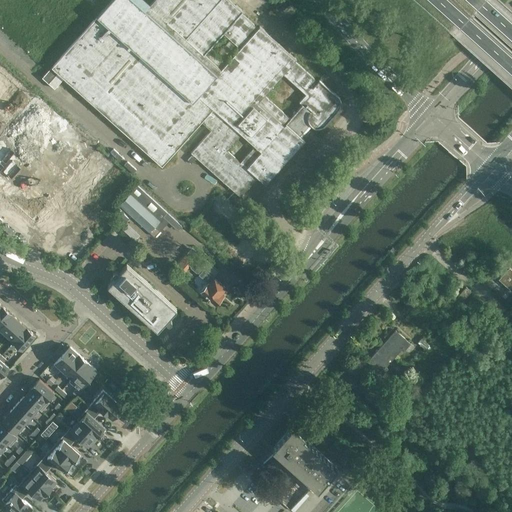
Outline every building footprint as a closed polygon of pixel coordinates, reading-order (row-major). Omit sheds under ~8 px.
[(36,0),(52,14),(43,23),(68,46),(74,39),(81,45),(77,50),(82,55),(86,50),(98,60),(96,62),(129,92),(131,90),(154,111),(148,117),(183,147),(188,141),(235,183),(239,178),(251,189),(255,186),(257,188),(272,171),(269,168),(275,162),(278,164),(293,148),(290,145),(297,138),(301,142),(315,125),(312,122),(348,83),(304,44),(301,48),(297,45),(300,42),(294,37),(295,36),(279,22),(278,23),(273,19),(275,17),(270,11),(267,14),(262,9),(264,7),(256,0),(254,0),(253,2),(251,0),(36,0)] [(0,45),(0,199),(62,255),(138,170),(112,146),(106,151),(84,131),(89,126),(47,88),(39,97),(9,70),(17,61),(0,45)] [(130,193),(120,205),(154,237),(168,222),(177,230),(182,226),(137,185),(130,193)] [(127,220),(130,217),(122,209),(119,212),(127,220)] [(117,225),(111,232),(115,236),(121,229),(117,225)] [(137,243),(131,238),(127,244),(132,248),(137,243)] [(245,262),(264,254),(258,238),(238,247),(245,262)] [(183,272),(195,260),(188,253),(177,266),(183,272)] [(220,298),(222,297),(220,295),(226,289),(213,277),(218,271),(209,263),(199,275),(208,283),(200,291),(215,304),(216,303),(218,304),(221,300),(220,298)] [(112,274),(113,275),(114,276),(115,277),(107,285),(157,330),(165,322),(166,323),(167,324),(168,324),(170,324),(171,323),(172,322),(172,320),(172,319),(171,318),(169,317),(177,309),(127,264),(119,272),(119,271),(117,270),(116,269),(114,270),(113,271),(112,272),(112,274)] [(511,269),(509,267),(499,279),(511,290),(511,269)] [(466,287),(458,295),(463,300),(470,291),(466,287)] [(2,306),(0,307),(0,324),(10,313),(2,306)] [(18,320),(10,313),(0,324),(0,328),(6,334),(18,320)] [(6,334),(14,341),(26,327),(18,320),(6,334)] [(34,334),(26,327),(14,341),(22,348),(34,334)] [(405,350),(410,343),(395,330),(367,361),(383,375),(388,368),(386,367),(403,348),(405,350)] [(425,349),(429,345),(421,338),(417,342),(425,349)] [(70,346),(53,364),(62,372),(79,354),(70,346)] [(79,354),(62,372),(63,373),(64,371),(72,378),(87,361),(79,354)] [(72,378),(69,381),(78,390),(96,370),(87,361),(72,378)] [(39,379),(32,387),(47,401),(55,393),(39,379)] [(382,382),(378,386),(386,393),(390,389),(389,389),(393,384),(389,381),(386,384),(385,383),(384,384),(382,382)] [(32,387),(24,395),(42,411),(49,402),(47,401),(32,387)] [(83,390),(79,394),(88,401),(92,397),(83,390)] [(103,390),(89,405),(98,413),(102,409),(112,417),(114,416),(115,417),(121,410),(120,409),(121,407),(103,390)] [(24,395),(17,403),(31,416),(38,408),(41,411),(42,411),(24,395)] [(17,403),(10,411),(23,424),(31,416),(17,403)] [(89,405),(77,418),(96,435),(97,434),(99,436),(105,429),(103,427),(104,427),(94,418),(98,413),(89,405)] [(10,411),(2,420),(16,432),(23,424),(10,411)] [(70,426),(65,432),(74,440),(78,436),(88,444),(89,443),(91,445),(97,438),(95,436),(96,435),(77,418),(77,419),(79,421),(72,428),(70,426)] [(0,422),(0,436),(10,446),(18,437),(14,434),(0,422)] [(327,459),(303,438),(295,430),(293,433),(288,439),(285,435),(278,443),(281,446),(276,452),(272,456),(280,463),(284,459),(306,478),(302,483),(309,489),(310,488),(313,485),(317,489),(337,467),(327,459)] [(65,432),(53,445),(72,462),(73,461),(75,463),(81,456),(79,454),(80,453),(70,445),(74,440),(65,432)] [(0,436),(0,450),(6,443),(10,446),(0,436)] [(53,445),(41,459),(50,467),(54,463),(64,471),(65,470),(66,472),(73,465),(71,463),(72,462),(53,445)] [(41,459),(29,472),(50,491),(55,485),(54,482),(56,480),(46,472),(50,467),(41,459)] [(16,484),(15,484),(26,494),(30,489),(40,498),(41,496),(44,497),(50,491),(29,472),(17,485),(16,484)] [(15,484),(2,499),(11,508),(9,509),(10,510),(12,511),(30,511),(32,510),(30,509),(32,507),(22,498),(26,494),(15,484)]
